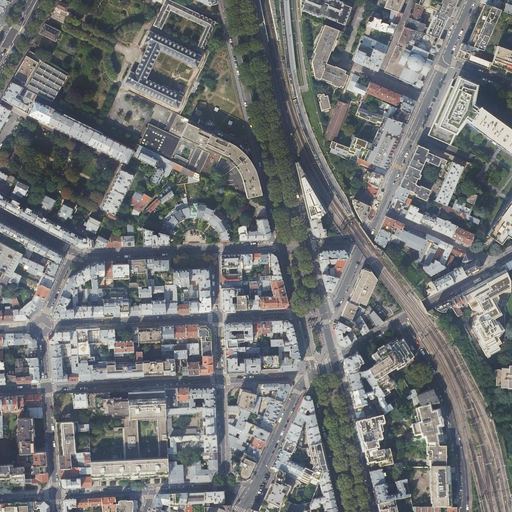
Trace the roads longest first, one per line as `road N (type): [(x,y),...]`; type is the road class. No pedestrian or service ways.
road 1 (tertiary): [(224,0),(282,246)]
road 2 (tertiary): [(306,245),(249,0)]
road 3 (residential): [(464,511),(448,407),(400,320)]
road 4 (residential): [(47,388),(220,380)]
road 5 (residential): [(358,255),(428,99)]
road 6 (residential): [(217,317),(50,325)]
road 7 (tertiary): [(370,511),(333,360)]
road 8 (residential): [(73,250),(214,248)]
road 9 (tertiary): [(313,376),(345,511)]
road 10 (residential): [(249,492),(295,394),(313,376)]
road 11 (residential): [(400,320),(511,256)]
